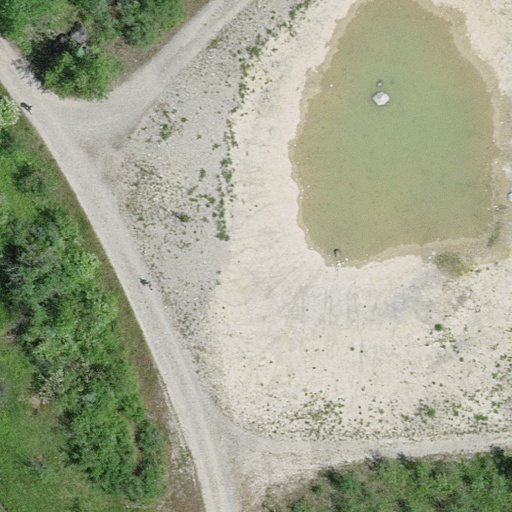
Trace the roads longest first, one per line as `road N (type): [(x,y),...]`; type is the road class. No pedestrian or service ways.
road 1 (track): [(224,511),(215,459),(93,189),(0,54)]
road 2 (track): [(511,438),(215,459)]
road 3 (track): [(64,145),(231,0)]
